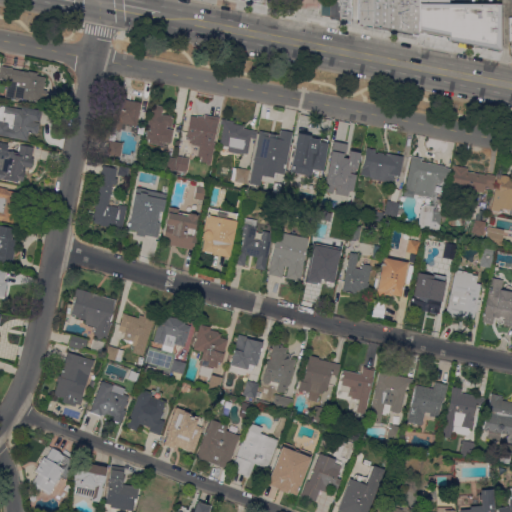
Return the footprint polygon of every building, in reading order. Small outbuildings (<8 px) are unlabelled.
[(330,4),(332,4),(332,0),(350,0),(350,6),(351,6),(350,22),(329,18),(330,4)] [(373,27),(358,23),(358,0),(418,0),(418,35),(388,30),(373,27)] [(418,0),(418,32),(449,37),(449,4),(447,4),(447,0),(418,0)] [(483,50),(483,51),(478,51),(462,48),(463,46),(455,44),(455,42),(449,41),(449,37),(449,4),(466,3),(469,3),(469,0),(484,0),(485,3),(490,3),(490,0),(500,0),(500,41),(501,41),(501,53),(483,50)] [(0,66),(12,69),(28,72),(28,71),(36,73),(36,75),(46,77),(43,91),(43,94),(47,95),(45,103),(19,98),(18,100),(5,98),(8,81),(0,79),(0,66)] [(136,127),(122,124),(121,129),(120,129),(120,132),(116,131),(116,128),(111,127),(117,98),(141,103),(136,127)] [(161,114),(172,116),(172,118),(173,118),(172,122),(171,122),(170,128),(173,128),(170,143),(163,142),(163,143),(161,142),(160,145),(149,143),(150,139),(146,139),(147,130),(150,131),(150,126),(148,125),(149,116),(150,117),(152,105),(163,107),(161,114)] [(21,109),(22,107),(42,111),(40,122),(34,121),(34,122),(39,123),(37,134),(28,132),(27,141),(0,135),(0,120),(1,121),(2,120),(0,119),(0,106),(4,108),(4,106),(21,109)] [(190,116),(197,117),(197,116),(204,117),(205,115),(218,118),(214,143),(215,143),(210,165),(206,165),(207,163),(200,162),(201,156),(199,156),(201,147),(191,145),(191,144),(190,143),(191,140),(186,139),(190,116)] [(247,155),(241,153),(241,155),(227,152),(228,148),(228,147),(227,150),(220,148),(220,146),(219,145),(225,119),(234,121),(234,124),(244,126),(243,129),(257,132),(255,139),(251,138),(247,155)] [(284,175),(274,173),(273,178),(261,176),(259,186),(249,184),(259,131),(279,135),(280,130),(292,133),(284,175)] [(321,178),(300,174),(299,176),(297,177),(295,177),(292,175),(290,174),(291,172),(289,172),(297,133),(329,140),(321,178)] [(122,143),(120,156),(111,155),(110,157),(106,156),(109,141),(122,143)] [(0,142),(8,144),(6,151),(18,153),(20,145),(34,148),(32,158),(33,158),(31,168),(23,167),(22,171),(25,172),(23,182),(18,181),(17,182),(1,179),(1,180),(0,179),(0,142)] [(335,143),(347,145),(348,143),(361,146),(356,175),(355,175),(353,181),(346,180),(346,181),(336,179),(337,171),(330,170),(335,143)] [(400,177),(394,176),(393,184),(371,179),(371,178),(369,178),(370,176),(368,176),(367,177),(363,177),(363,175),(361,175),(366,148),(375,149),(375,153),(377,154),(377,152),(384,154),(383,155),(385,156),(386,153),(404,157),(400,177)] [(164,156),(176,159),(173,172),(161,170),(164,156)] [(189,159),(186,173),(174,170),(177,156),(189,159)] [(411,156),(422,158),(421,162),(445,166),(445,168),(450,169),(448,179),(443,178),(442,184),(436,183),(433,198),(412,194),(413,192),(405,190),(411,156)] [(119,165),(130,167),(128,177),(117,175),(119,165)] [(468,168),(467,172),(486,175),(486,174),(495,176),(492,189),(484,188),(483,193),(474,191),(473,197),(459,195),(460,188),(449,186),(454,165),(468,168)] [(94,213),(95,213),(95,209),(94,209),(95,204),(97,204),(99,191),(98,190),(99,185),(101,186),(103,177),(100,176),(102,166),(117,169),(115,179),(117,179),(116,185),(112,185),(108,206),(118,208),(119,205),(126,207),(122,228),(92,223),(94,213)] [(249,170),(246,184),(234,182),(234,181),(230,180),(233,168),(237,169),(237,168),(249,170)] [(272,178),(260,176),(259,180),(279,184),(282,174),(273,173),(272,178)] [(498,174),(510,177),(510,178),(511,178),(511,208),(510,211),(501,209),(500,213),(491,211),(498,174)] [(159,176),(172,178),(169,193),(159,191),(159,189),(156,189),(159,176)] [(197,182),(208,184),(205,201),(194,199),(197,182)] [(136,183),(145,185),(143,195),(145,195),(143,202),(148,203),(149,202),(154,203),(154,201),(159,202),(159,204),(162,204),(159,216),(157,223),(154,223),(153,232),(148,231),(147,232),(144,231),(143,230),(140,229),(140,232),(135,231),(134,235),(126,233),(136,183)] [(13,224),(14,223),(1,221),(0,220),(0,187),(7,189),(7,190),(18,193),(17,200),(20,200),(17,213),(20,214),(18,225),(13,224)] [(339,191),(336,205),(319,201),(321,187),(339,191)] [(231,195),(243,197),(240,211),(229,209),(231,195)] [(440,222),(439,226),(433,225),(433,229),(427,228),(428,224),(427,224),(430,210),(434,211),(437,199),(444,201),(442,213),(446,214),(444,222),(440,222)] [(400,203),(397,217),(385,214),(387,201),(400,203)] [(193,235),(198,236),(194,251),(162,243),(166,225),(165,225),(169,207),(179,209),(178,211),(197,216),(193,235)] [(211,254),(211,253),(200,251),(202,240),(201,239),(200,236),(201,233),(203,231),(201,231),(206,207),(236,214),(234,221),(236,221),(228,257),(211,254)] [(384,213),(382,222),(372,220),(374,211),(384,213)] [(255,269),(257,257),(246,255),(244,266),(233,264),(236,247),(241,248),(243,237),(237,236),(240,224),(241,224),(243,218),(256,221),(255,227),(256,227),(254,239),(260,240),(262,231),(272,233),(268,255),(265,271),(255,269)] [(483,236),(471,233),(471,232),(464,230),(467,219),(473,221),(473,220),(486,222),(483,236)] [(358,240),(346,238),(348,224),(361,227),(358,240)] [(0,264),(0,226),(13,229),(12,239),(17,240),(12,267),(0,264)] [(501,246),(485,242),(487,232),(485,232),(486,227),(489,227),(504,230),(501,246)] [(308,238),(303,263),(304,264),(300,282),(285,278),(286,277),(282,276),(282,278),(268,275),(277,232),(308,238)] [(420,242),(418,254),(406,252),(409,240),(420,242)] [(446,243),(457,245),(454,260),(443,258),(446,243)] [(329,252),(315,248),(312,258),(326,261),(329,252)] [(481,253),(484,254),(485,248),(492,249),(491,255),(493,255),(490,268),(479,266),(481,253)] [(330,263),(332,251),(340,253),(333,287),(314,283),(315,280),(308,278),(312,259),(313,259),(314,255),(316,255),(316,260),(330,263)] [(350,252),(358,254),(355,268),(361,269),(362,264),(371,266),(367,283),(369,283),(367,293),(360,292),(360,293),(356,292),(355,295),(342,292),(350,252)] [(400,297),(390,295),(390,296),(386,295),(385,301),(375,298),(383,258),(386,258),(387,252),(399,255),(398,261),(407,263),(400,297)] [(0,270),(5,271),(3,281),(8,282),(4,297),(0,296),(0,270)] [(447,312),(446,312),(447,307),(450,294),(455,270),(466,272),(466,273),(471,274),(471,275),(477,276),(476,283),(481,284),(477,300),(480,300),(479,305),(478,305),(477,313),(475,313),(474,317),(473,317),(472,320),(465,318),(465,320),(450,317),(450,315),(446,315),(447,312)] [(438,314),(437,313),(436,315),(429,313),(429,312),(410,308),(414,290),(426,292),(426,290),(424,289),(426,278),(445,282),(438,314)] [(491,278),(503,280),(499,299),(511,301),(511,319),(510,319),(509,320),(505,320),(505,318),(494,315),(492,324),(482,322),(491,278)] [(116,300),(110,323),(111,323),(107,339),(104,338),(102,340),(98,339),(97,336),(94,335),(96,327),(85,324),(86,320),(75,317),(75,316),(71,315),(73,308),(72,308),(75,297),(74,297),(76,289),(116,300)] [(143,356),(132,353),(134,346),(132,345),(132,344),(123,341),(125,333),(118,331),(122,317),(123,313),(127,314),(127,315),(138,319),(139,315),(143,316),(145,309),(148,310),(149,310),(152,311),(152,312),(156,313),(143,356)] [(185,321),(184,324),(191,326),(186,342),(185,342),(183,347),(174,344),(173,347),(153,342),(160,318),(166,319),(167,316),(185,321)] [(221,363),(218,362),(216,368),(213,368),(211,375),(221,378),(218,392),(207,389),(210,378),(198,374),(200,366),(199,365),(202,352),(193,350),(200,324),(210,327),(209,330),(218,332),(218,333),(221,334),(220,337),(228,340),(221,363)] [(89,339),(86,350),(80,348),(80,350),(68,346),(71,334),(89,339)] [(256,366),(253,365),(250,374),(246,373),(245,376),(228,371),(238,335),(255,339),(255,341),(262,343),(256,366)] [(293,369),(294,369),(292,376),(291,376),(289,386),(287,385),(286,389),(285,389),(284,393),(277,391),(279,383),(271,381),(270,385),(261,383),(267,361),(270,362),(270,361),(269,360),(270,357),(271,356),(268,355),(271,344),(276,346),(277,344),(281,346),(282,347),(287,348),(285,354),(288,354),(290,358),(290,359),(295,360),(293,369)] [(121,362),(115,360),(115,361),(104,358),(108,345),(119,349),(124,351),(121,362)] [(85,388),(81,398),(83,398),(80,405),(76,404),(75,407),(62,402),(63,398),(54,395),(58,382),(56,381),(58,376),(60,376),(64,365),(63,364),(67,352),(94,361),(92,367),(91,367),(90,369),(91,369),(85,388)] [(317,402),(307,399),(309,393),(303,391),(302,392),(298,391),(301,381),(302,382),(309,356),(319,358),(318,359),(340,365),(337,376),(330,374),(326,392),(323,391),(322,394),(319,393),(317,402)] [(186,363),(183,376),(170,372),(173,359),(186,363)] [(361,374),(363,366),(374,368),(373,371),(374,371),(365,414),(356,412),(359,400),(351,399),(351,396),(348,395),(349,387),(341,385),(342,381),(341,381),(343,370),(361,374)] [(379,371),(382,372),(382,371),(388,372),(387,373),(389,374),(413,379),(411,388),(406,387),(401,413),(398,412),(398,414),(392,413),(392,411),(389,410),(388,416),(382,415),(380,424),(368,422),(379,371)] [(255,399),(243,395),(247,380),(259,384),(255,399)] [(128,397),(123,410),(126,411),(121,424),(112,421),(113,417),(106,414),(105,416),(101,415),(100,417),(90,413),(101,381),(113,385),(111,390),(128,397)] [(410,408),(415,385),(433,389),(435,382),(447,385),(444,402),(441,401),(438,413),(439,414),(438,418),(436,418),(436,419),(430,418),(431,417),(424,415),(422,425),(417,424),(417,425),(414,425),(415,424),(411,423),(411,424),(408,424),(408,422),(407,422),(410,408)] [(446,411),(447,412),(452,387),(462,389),(461,393),(485,398),(483,406),(476,405),(473,417),(474,417),(473,424),(472,429),(470,429),(468,436),(452,433),(451,438),(449,437),(448,438),(445,438),(443,436),(442,435),(446,411)] [(162,416),(161,416),(160,420),(165,421),(160,435),(149,432),(150,428),(140,424),(137,432),(127,429),(139,389),(152,393),(150,397),(166,402),(162,416)] [(502,396),(501,400),(511,402),(511,424),(510,435),(501,434),(500,441),(487,439),(489,431),(483,430),(485,416),(487,417),(491,394),(502,396)] [(293,399),(290,412),(289,412),(289,413),(283,412),(283,410),(278,409),(279,406),(274,405),(273,410),(255,405),(256,399),(273,404),(275,395),(293,399)] [(251,405),(249,411),(240,408),(242,402),(251,405)] [(329,409),(326,423),(312,419),(315,406),(329,409)] [(176,408),(185,411),(184,412),(198,418),(195,425),(202,428),(193,452),(176,446),(175,449),(164,445),(168,433),(166,433),(176,408)] [(210,419),(220,423),(221,423),(228,425),(226,431),(239,436),(227,469),(214,464),(215,462),(216,462),(217,457),(215,456),(213,461),(214,461),(213,464),(196,457),(210,419)] [(231,470),(236,456),(237,457),(250,425),(261,429),(260,433),(278,440),(267,468),(254,463),(249,477),(231,470)] [(390,425),(402,428),(399,441),(387,439),(390,425)] [(463,441),(476,443),(473,456),(461,453),(463,441)] [(296,496),(288,492),(287,494),(276,489),(277,488),(266,484),(281,447),(282,447),(284,442),(310,453),(308,458),(310,458),(296,496)] [(511,444),(511,455),(510,465),(499,462),(503,443),(511,444)] [(43,457),(45,459),(52,448),(70,460),(66,466),(71,469),(65,480),(64,480),(63,481),(60,479),(61,477),(59,476),(54,483),(57,484),(50,495),(43,491),(43,490),(32,483),(38,473),(34,471),(43,457)] [(72,459),(64,455),(66,451),(72,454),(75,455),(73,460),(72,459)] [(307,481),(309,481),(319,453),(342,462),(336,478),(340,480),(336,490),(329,487),(327,493),(320,490),(315,502),(301,496),(307,481)] [(102,488),(103,489),(101,497),(99,503),(91,501),(92,499),(74,495),(74,479),(73,479),(76,462),(106,468),(102,488)] [(110,508),(110,504),(105,504),(111,466),(124,468),(122,477),(123,477),(122,485),(131,486),(132,484),(139,485),(137,498),(135,497),(133,511),(110,508)] [(349,479),(352,481),(354,476),(357,474),(364,478),(368,476),(372,466),(384,470),(368,511),(340,511),(337,511),(349,479)] [(416,494),(403,492),(405,476),(418,478),(416,494)] [(470,510),(470,507),(481,506),(480,491),(493,490),(494,509),(493,509),(493,511),(459,511),(459,510),(470,510)] [(511,511),(497,511),(497,508),(506,508),(506,506),(509,506),(508,500),(511,499),(511,511)] [(383,511),(385,505),(389,506),(391,501),(407,506),(410,511),(383,511)] [(175,511),(176,511),(179,511),(194,511),(197,502),(210,507),(208,511),(175,511)]
